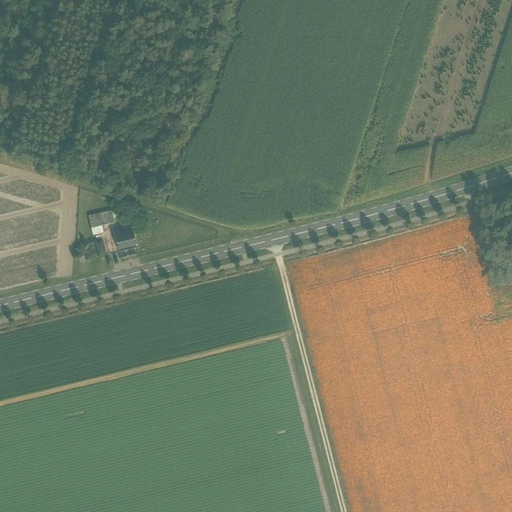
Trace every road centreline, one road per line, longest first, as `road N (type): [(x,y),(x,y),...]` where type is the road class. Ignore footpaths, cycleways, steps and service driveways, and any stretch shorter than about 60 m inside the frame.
road 1 (tertiary): [(0,306),(511,174)]
road 2 (track): [(344,511),(274,240)]
road 3 (track): [(0,163),(235,235),(242,248)]
